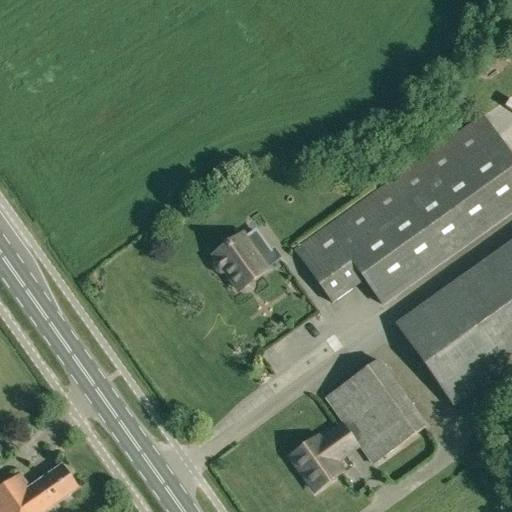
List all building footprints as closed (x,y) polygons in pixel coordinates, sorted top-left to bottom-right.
[(511,213),(511,159),(482,117),(295,251),(333,303),(365,280),(383,305),(399,294),(511,213)] [(243,236),(231,245),(215,256),(217,259),(215,261),(215,264),(215,267),(217,270),(220,271),(223,272),(225,271),(239,290),(267,271),(260,261),(271,253),(256,231),(245,239),(243,236)] [(511,365),(511,242),(397,325),(454,406),(511,365)] [(372,466),(427,427),(380,360),(324,399),(372,466)] [(334,462),(356,447),(343,427),(321,443),(318,439),(292,458),(316,491),(342,472),(334,462)] [(0,511),(45,511),(79,490),(62,465),(30,488),(21,475),(0,488),(0,511)]
